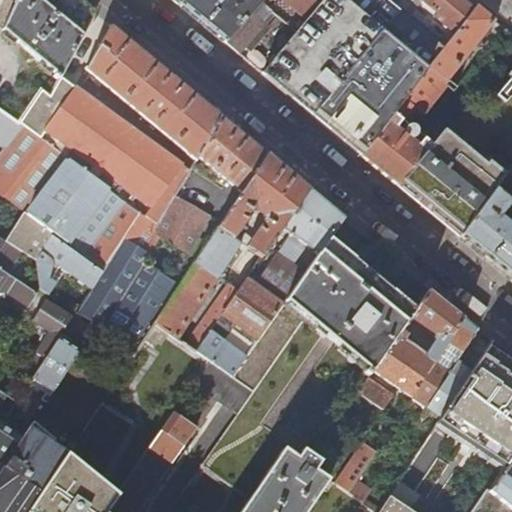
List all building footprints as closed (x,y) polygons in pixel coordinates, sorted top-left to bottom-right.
[(79,0),(0,0),(0,28),(52,74),(51,77),(57,82),(61,76),(95,13),(86,6),(79,0)] [(236,0),(235,0),(182,0),(178,4),(203,24),(225,43),(263,0),(236,0)] [(320,0),(263,0),(225,43),(242,57),(261,73),(321,1),(320,0)] [(322,0),(321,1),(261,73),(284,92),(329,129),(361,155),(362,156),(477,6),(469,0),(420,0),(418,3),(421,6),(411,20),(388,1),(388,0),(322,0)] [(494,21),(477,6),(362,156),(361,157),(382,174),(397,187),(443,129),(457,113),(449,106),(417,145),(412,140),(416,134),(417,132),(417,128),(415,126),(411,125),(409,126),(403,133),(396,128),(401,121),(414,109),(421,114),(494,21)] [(198,157),(221,117),(195,96),(148,56),(119,33),(111,26),(87,70),(197,159),(198,157)] [(456,87),(470,97),(486,77),(472,66),(471,67),(456,87)] [(191,170),(61,76),(57,82),(51,94),(41,87),(16,123),(41,140),(48,130),(78,152),(71,162),(105,186),(112,176),(154,205),(147,216),(159,225),(176,195),(181,187),(188,175),(191,170)] [(0,111),(0,141),(2,143),(0,145),(0,195),(20,210),(50,231),(103,270),(142,212),(105,186),(71,162),(41,140),(16,123),(0,111)] [(244,137),(221,117),(198,157),(242,193),(267,155),(244,137)] [(486,165),(443,129),(397,187),(419,204),(443,224),(459,238),(506,176),(505,175),(488,162),(486,165)] [(287,172),(267,155),(242,193),(181,284),(154,324),(177,340),(217,278),(218,279),(241,245),(239,243),(248,229),(243,225),(250,214),(257,214),(261,218),(263,223),(246,248),(260,259),(282,228),(308,189),(287,172)] [(511,167),(506,176),(459,238),(488,262),(511,281),(511,223),(502,215),(511,202),(511,167)] [(198,182),(188,175),(181,187),(192,193),(198,182)] [(324,203),(308,189),(282,228),(290,235),(280,248),(295,260),(305,246),(317,255),(328,239),(343,218),(324,203)] [(147,216),(142,212),(103,270),(104,271),(92,289),(81,313),(98,327),(135,352),(154,324),(181,284),(147,262),(152,254),(145,248),(156,232),(187,253),(209,217),(176,195),(159,225),(147,216)] [(39,250),(50,231),(20,210),(4,239),(19,249),(35,259),(39,250)] [(103,270),(50,231),(39,250),(35,259),(39,287),(38,288),(43,291),(48,295),(49,293),(49,294),(56,284),(49,278),(54,261),(92,289),(104,271),(103,270)] [(0,269),(2,272),(19,249),(4,239),(0,236),(0,269)] [(415,311),(328,239),(317,255),(308,268),(232,377),(254,392),(307,320),(368,370),(365,374),(370,378),(375,371),(402,330),(410,318),(415,311)] [(247,278),(236,294),(222,315),(253,337),(250,343),(248,342),(241,353),(211,331),(195,353),(208,362),(231,378),(232,377),(308,268),(303,265),(300,269),(279,254),(258,285),(247,278)] [(35,293),(2,272),(0,269),(0,289),(27,307),(30,301),(35,293)] [(222,315),(236,294),(227,288),(186,347),(195,353),(211,331),(222,315)] [(429,290),(415,311),(410,318),(439,337),(438,339),(439,341),(429,356),(405,340),(408,334),(402,330),(375,371),(412,396),(463,318),(445,303),(429,290)] [(45,360),(62,336),(73,319),(44,300),(33,320),(52,333),(38,354),(30,366),(38,371),(45,360)] [(470,324),(463,318),(412,396),(427,406),(478,330),(470,324)] [(52,333),(33,320),(29,325),(35,329),(24,346),(38,354),(52,333)] [(484,336),(478,330),(427,406),(441,416),(491,341),(484,336)] [(65,338),(62,336),(45,360),(66,374),(80,354),(63,342),(65,338)] [(511,358),(511,357),(491,341),(441,416),(438,421),(506,467),(510,461),(511,458),(511,358)] [(53,393),(66,374),(45,360),(38,371),(32,379),(53,393)] [(231,378),(208,362),(194,383),(238,414),(254,392),(232,377),(231,378)] [(396,396),(370,378),(359,394),(384,413),(396,396)] [(173,415),(118,496),(107,511),(137,511),(195,430),(173,415)] [(0,471),(22,439),(5,427),(8,422),(5,420),(4,421),(0,426),(0,471)] [(27,511),(66,455),(29,429),(22,439),(0,471),(0,511),(27,511)] [(429,494),(459,444),(436,430),(406,480),(429,494)] [(239,511),(305,511),(327,480),(314,471),(321,461),(305,449),(297,459),(283,449),(239,511)] [(107,511),(118,496),(66,455),(27,511),(107,511)] [(511,511),(511,461),(510,461),(506,467),(488,494),(511,510),(511,511)] [(364,502),(373,489),(357,479),(349,492),(364,502)] [(386,498),(373,489),(364,502),(378,511),(386,498)] [(413,511),(388,495),(386,498),(378,511),(376,511),(511,511),(511,510),(488,494),(485,492),(471,511),(413,511)]
